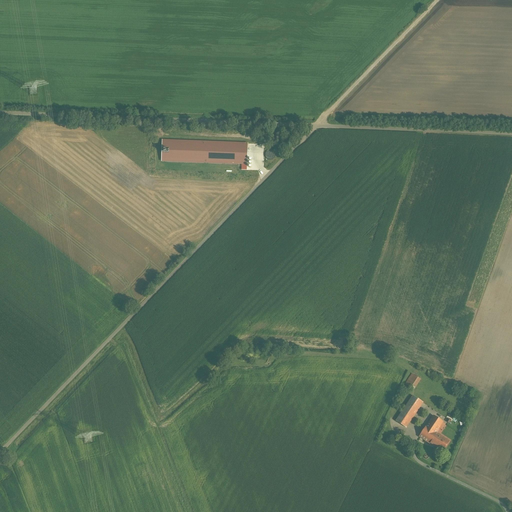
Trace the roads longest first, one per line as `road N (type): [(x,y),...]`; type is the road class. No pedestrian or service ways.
road 1 (unclassified): [(0,452),(316,125)]
road 2 (unclassified): [(316,125),(0,112)]
road 3 (unclassified): [(511,134),(316,125)]
road 4 (track): [(316,125),(436,0)]
